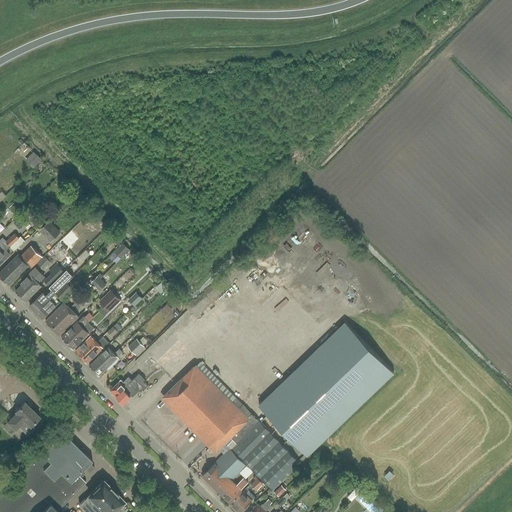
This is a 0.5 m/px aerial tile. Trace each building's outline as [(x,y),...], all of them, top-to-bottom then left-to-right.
[(7,187),(0,194),(0,202),(11,191),(7,187)] [(50,221),(40,231),(51,242),(61,233),(50,221)] [(3,238),(0,240),(0,264),(10,254),(7,251),(10,247),(15,252),(24,242),(15,234),(7,242),(3,238)] [(40,244),(34,250),(31,246),(20,256),(18,254),(0,272),(0,275),(9,284),(28,266),(31,269),(48,252),(40,244)] [(113,255),(118,260),(127,251),(122,246),(113,255)] [(287,254),(282,259),(278,263),(273,268),(271,266),(267,270),(276,279),(294,261),(287,254)] [(44,270),(51,262),(45,256),(37,263),(44,270)] [(48,271),(51,274),(44,280),(48,285),(63,270),(56,263),(48,271)] [(23,283),(16,291),(26,301),(42,286),(39,282),(45,277),(37,268),(30,274),(31,274),(22,282),(23,283)] [(37,312),(69,280),(73,276),(68,271),(51,288),(53,290),(48,295),(45,292),(31,306),(37,312)] [(101,279),(103,276),(101,274),(92,282),(95,285),(101,279)] [(104,282),(101,279),(95,285),(100,291),(109,282),(106,280),(104,282)] [(69,280),(37,312),(43,318),(59,302),(56,298),(58,296),(62,299),(73,288),(72,288),(74,285),(69,280)] [(100,301),(105,306),(116,295),(120,291),(116,287),(112,291),(111,290),(100,301)] [(142,298),(136,292),(129,300),(135,305),(142,298)] [(110,311),(121,300),(116,295),(105,306),(110,311)] [(52,327),(70,309),(64,303),(46,321),(52,327)] [(167,305),(162,310),(166,314),(171,309),(167,305)] [(79,317),(70,309),(52,327),(60,335),(79,317)] [(68,343),(88,323),(94,317),(90,313),(85,317),(84,316),(83,318),(78,320),(62,337),(68,343)] [(346,322),(259,405),(307,456),(394,373),(346,322)] [(88,323),(68,343),(73,348),(93,328),(88,323)] [(117,323),(108,332),(112,337),(122,327),(117,323)] [(82,358),(98,342),(92,336),(76,351),(82,358)] [(98,342),(82,358),(87,363),(109,342),(104,337),(98,342)] [(146,348),(137,339),(129,347),(138,356),(146,348)] [(108,347),(90,365),(96,372),(104,364),(103,363),(113,352),(108,347)] [(103,363),(104,364),(96,372),(100,375),(108,367),(110,369),(120,359),(118,357),(123,352),(120,349),(115,353),(113,352),(103,363)] [(230,435),(236,442),(258,420),(257,419),(252,414),(253,414),(201,362),(198,366),(196,365),(165,396),(170,401),(169,402),(210,445),(212,443),(217,449),(230,435)] [(124,381),(121,379),(111,389),(117,395),(117,396),(123,403),(130,396),(132,397),(141,388),(143,390),(148,386),(138,374),(132,380),(129,377),(124,381)] [(29,426),(40,416),(30,406),(31,405),(27,402),(26,403),(24,401),(16,411),(17,412),(7,422),(14,430),(19,425),(27,434),(29,432),(30,432),(32,429),(29,426)] [(258,418),(257,419),(258,420),(236,442),(203,475),(221,493),(224,495),(223,496),(231,503),(244,490),(241,488),(248,482),(243,478),(237,484),(233,480),(247,466),(251,470),(257,475),(272,491),(288,476),(290,478),(294,473),(292,471),(301,462),(258,418)] [(42,511),(50,504),(57,511),(61,508),(86,483),(80,477),(83,474),(81,471),(91,460),(61,430),(0,491),(0,511),(42,511)] [(89,472),(94,467),(91,464),(86,469),(89,472)] [(254,478),(256,480),(251,484),(257,490),(263,484),(256,476),(254,478)] [(85,511),(112,511),(124,500),(103,479),(78,504),(85,511)] [(282,485),(274,492),(279,497),(287,490),(282,485)] [(361,497),(375,511),(387,511),(389,510),(369,489),(361,497)] [(248,494),(244,490),(231,503),(231,504),(231,503),(233,505),(239,511),(255,497),(251,493),(248,494)] [(283,496),(277,502),(281,506),(287,501),(283,496)] [(264,511),(270,506),(265,501),(260,506),(257,504),(248,511),(264,511)] [(290,511),(298,511),(299,511),(298,511),(304,505),(302,502),(295,508),(290,511)]
